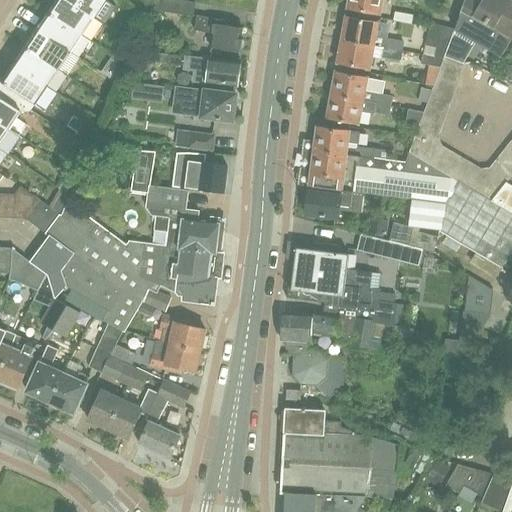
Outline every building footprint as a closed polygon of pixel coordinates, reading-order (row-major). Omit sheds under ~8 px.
[(83,35),(95,18),(68,0),(54,0),(47,11),(83,35)] [(108,0),(68,0),(95,18),(103,24),(116,5),(108,0)] [(156,0),(155,10),(193,16),(196,3),(177,0),(156,0)] [(380,14),(383,0),(349,0),(348,9),(380,14)] [(511,39),(511,1),(510,0),(484,0),(482,3),(477,0),(466,0),(455,30),(450,44),(449,46),(465,55),(473,41),(481,46),(489,50),(499,32),(511,40),(511,39)] [(71,52),(83,35),(47,11),(35,28),(71,52)] [(394,13),(393,22),(411,25),(413,16),(394,13)] [(211,48),(220,49),(240,52),(240,50),(243,48),(244,43),(242,40),(243,38),(241,37),(243,29),(228,27),(229,21),(197,16),(195,31),(213,34),(211,48)] [(379,22),(366,20),(346,16),(342,40),(402,52),(404,43),(376,38),(379,22)] [(428,39),(450,44),(455,30),(431,25),(428,39)] [(59,70),(71,52),(35,28),(24,45),(59,70)] [(427,44),(427,45),(438,48),(435,59),(444,60),(445,57),(449,46),(450,44),(428,39),(427,44)] [(401,60),(402,52),(342,40),(337,63),(370,70),(373,55),(401,60)] [(125,41),(115,56),(125,63),(135,48),(125,41)] [(48,87),(59,70),(24,45),(12,62),(48,87)] [(241,63),(221,60),(210,59),(210,60),(186,56),(157,53),(156,63),(185,67),(185,69),(195,70),(194,80),(207,82),(218,84),(238,86),(241,63)] [(493,202),(507,184),(511,177),(511,142),(491,169),(482,170),(443,147),(439,138),(465,65),(466,64),(464,64),(461,63),(445,57),(444,60),(441,69),(435,86),(428,104),(425,113),(421,125),(411,153),(493,202)] [(441,69),(444,60),(435,59),(424,57),(423,64),(441,69)] [(36,105),(48,87),(12,62),(0,79),(0,80),(4,84),(1,89),(31,110),(35,105),(36,105)] [(435,86),(441,69),(429,67),(426,84),(435,86)] [(368,77),(355,75),(336,71),(331,95),(364,102),(391,106),(392,97),(365,92),(368,77)] [(430,100),(435,86),(426,84),(423,98),(430,100)] [(237,94),(217,92),(205,90),(205,91),(183,88),(181,102),(203,105),(202,117),(233,122),(237,94)] [(1,89),(0,89),(0,123),(9,130),(21,111),(30,112),(31,110),(1,89)] [(389,116),(391,106),(364,102),(331,95),(327,118),(359,125),(362,111),(389,116)] [(421,125),(425,113),(410,110),(408,123),(421,125)] [(0,142),(9,130),(0,123),(0,142)] [(360,132),(350,131),(317,127),(314,151),(374,158),(389,161),(391,150),(358,147),(360,132)] [(179,131),(177,146),(213,151),(215,136),(179,131)] [(138,151),(134,184),(152,186),(156,152),(138,151)] [(389,161),(374,158),(314,151),(309,186),(342,191),(364,193),(411,199),(413,199),(447,204),(440,229),(440,231),(499,266),(511,247),(511,212),(493,202),(411,153),(408,173),(405,172),(406,163),(389,161)] [(227,165),(205,163),(206,155),(189,154),(186,178),(187,178),(186,189),(224,193),(227,165)] [(65,178),(74,185),(79,178),(69,172),(65,178)] [(511,187),(507,184),(493,202),(511,212),(511,187)] [(26,220),(41,200),(22,186),(16,195),(15,219),(25,219),(26,220)] [(176,293),(178,296),(211,300),(221,223),(210,222),(199,221),(200,211),(188,210),(181,209),(183,190),(152,186),(150,186),(149,193),(147,206),(157,216),(155,231),(169,233),(167,247),(158,245),(133,242),(129,248),(70,203),(64,219),(62,217),(48,236),(74,256),(65,267),(64,269),(62,272),(64,283),(66,289),(110,314),(106,322),(110,325),(124,333),(125,334),(142,304),(151,287),(176,293)] [(364,193),(342,191),(341,196),(309,191),(306,215),(339,219),(340,210),(361,213),(362,206),(364,193)] [(4,218),(15,219),(16,195),(15,196),(4,196),(4,218)] [(440,229),(447,204),(413,199),(411,199),(408,225),(408,226),(440,229)] [(36,227),(51,207),(41,200),(26,220),(36,227)] [(47,235),(61,215),(51,207),(36,227),(47,235)] [(365,235),(385,240),(387,219),(368,217),(365,235)] [(408,226),(408,225),(392,221),(387,240),(423,250),(434,252),(438,234),(439,234),(440,231),(440,229),(408,226)] [(385,240),(365,235),(359,233),(354,250),(418,266),(423,250),(387,240),(385,240)] [(395,327),(398,305),(379,303),(380,291),(365,289),(367,273),(347,270),(349,255),(338,254),(339,246),(320,244),(319,252),(296,249),(295,259),(296,262),(293,285),(288,286),(287,298),(330,303),(329,306),(378,313),(377,321),(376,324),(386,326),(395,327)] [(0,273),(11,274),(12,249),(0,247),(0,273)] [(12,249),(11,274),(10,281),(38,292),(47,274),(12,249)] [(55,300),(47,274),(38,292),(33,302),(50,309),(55,300)] [(174,299),(152,290),(146,305),(168,314),(174,299)] [(387,294),(386,303),(394,304),(395,295),(387,294)] [(52,331),(68,306),(58,300),(43,325),(52,331)] [(405,328),(408,306),(398,305),(395,327),(405,328)] [(68,306),(52,331),(64,338),(79,312),(68,306)] [(145,306),(141,314),(152,319),(156,311),(145,306)] [(308,342),(311,342),(312,332),(339,338),(341,318),(313,311),(313,314),(283,313),(282,341),(292,341),(291,349),(297,355),(293,358),(292,376),(301,385),(318,386),(328,378),(329,360),(320,351),(308,350),(308,342)] [(206,330),(186,325),(182,324),(183,320),(164,316),(161,329),(165,330),(162,341),(171,344),(201,351),(206,330)] [(376,324),(377,321),(355,317),(349,348),(371,353),(376,324)] [(381,354),(385,334),(386,326),(376,324),(371,353),(381,354)] [(102,372),(112,356),(117,347),(117,346),(124,333),(110,325),(91,367),(102,372)] [(405,328),(395,327),(386,326),(385,334),(411,339),(413,329),(405,328)] [(16,335),(5,330),(0,327),(0,375),(12,348),(11,348),(16,335)] [(0,380),(19,388),(38,344),(38,343),(17,334),(16,335),(11,348),(12,348),(0,375),(0,380)] [(196,372),(201,351),(171,344),(162,341),(158,341),(155,353),(152,366),(171,371),(172,366),(176,367),(196,372)] [(112,356),(135,366),(139,357),(117,347),(112,356)] [(51,368),(54,360),(58,352),(48,348),(41,363),(40,363),(35,374),(27,392),(39,397),(38,399),(50,405),(64,374),(51,368)] [(134,369),(135,366),(112,356),(102,372),(130,385),(137,370),(134,369)] [(90,377),(83,373),(85,370),(71,363),(66,374),(64,374),(50,405),(61,410),(62,408),(74,413),(83,395),(88,384),(87,384),(90,377)] [(137,370),(130,385),(141,390),(148,375),(137,370)] [(166,428),(163,427),(157,424),(168,400),(185,407),(191,393),(173,385),(165,382),(159,395),(158,394),(153,405),(147,417),(154,420),(153,423),(150,422),(148,426),(139,444),(170,458),(181,435),(180,435),(182,431),(168,424),(166,428)] [(109,429),(123,400),(102,390),(88,420),(109,429)] [(287,390),(286,400),(301,401),(302,391),(287,390)] [(153,405),(158,394),(150,391),(143,409),(123,400),(109,429),(129,439),(141,414),(147,417),(153,405)] [(320,410),(306,409),(286,408),(281,494),(286,494),(284,511),(356,511),(365,497),(371,473),(398,474),(400,447),(373,446),(373,438),(341,436),(341,428),(326,426),(326,413),(320,410)] [(426,480),(440,488),(451,467),(438,460),(426,480)] [(464,485),(472,470),(457,466),(454,471),(452,475),(447,484),(460,492),(463,487),(463,486),(464,485)] [(465,487),(478,494),(483,497),(492,475),(475,469),(465,487)] [(497,511),(502,511),(511,485),(511,484),(494,477),(482,505),(497,511)] [(511,511),(511,486),(508,499),(503,511),(511,511)]
